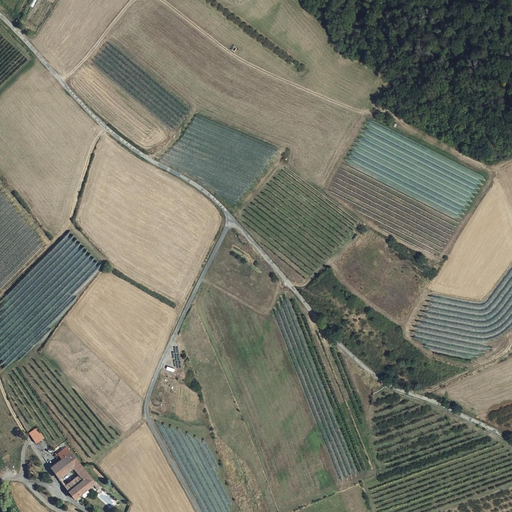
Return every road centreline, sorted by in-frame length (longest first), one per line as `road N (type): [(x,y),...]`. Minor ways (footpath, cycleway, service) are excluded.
road 1 (track): [(160,0),(267,73),(356,109),(386,111),(502,176),(511,203)]
road 2 (unclassified): [(230,219),(354,359),(396,390),(511,442)]
road 3 (unclassified): [(198,511),(146,415),(230,219)]
road 4 (unclassified): [(0,14),(118,139),(210,195),(230,219)]
road 5 (unclassified): [(25,481),(30,443),(62,493),(88,511)]
